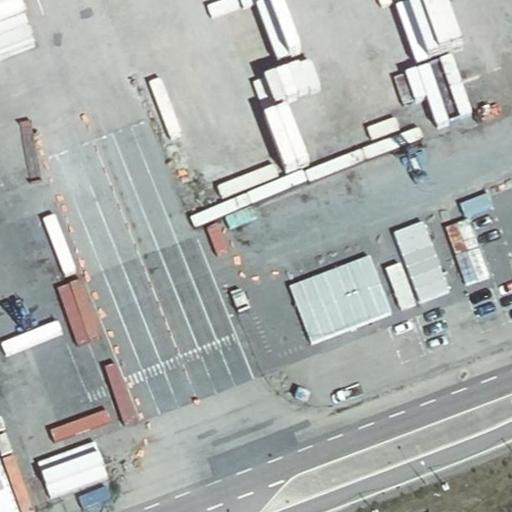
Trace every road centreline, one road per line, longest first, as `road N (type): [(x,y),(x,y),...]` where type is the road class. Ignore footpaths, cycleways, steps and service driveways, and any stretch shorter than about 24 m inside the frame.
road 1 (unknown): [(183,267),(511,142)]
road 2 (unclassified): [(511,395),(203,511)]
road 3 (unknown): [(271,486),(183,267)]
road 4 (unknown): [(183,267),(99,60)]
